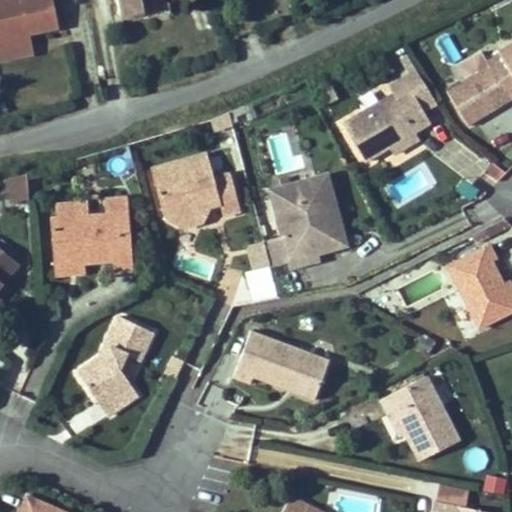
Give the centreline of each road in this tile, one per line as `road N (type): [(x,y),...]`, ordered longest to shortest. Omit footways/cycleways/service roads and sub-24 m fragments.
road 1 (residential): [(409,0),(232,79),(0,147)]
road 2 (residential): [(0,460),(47,462),(93,485),(144,492),(174,473),(199,414)]
